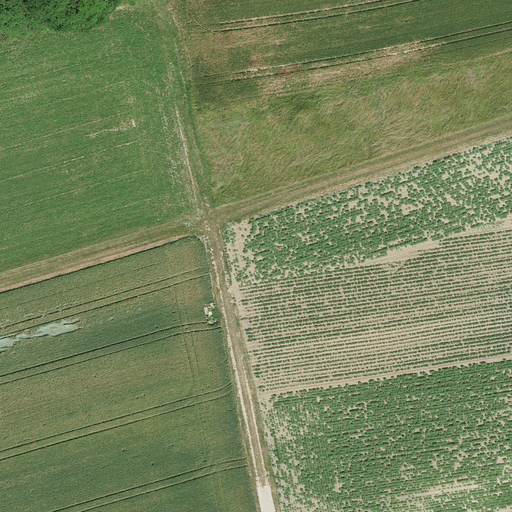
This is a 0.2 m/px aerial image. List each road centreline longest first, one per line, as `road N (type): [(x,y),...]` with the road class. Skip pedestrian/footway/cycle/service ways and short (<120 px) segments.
road 1 (track): [(209,220),(511,124)]
road 2 (track): [(267,511),(209,220)]
road 3 (track): [(0,283),(209,220)]
